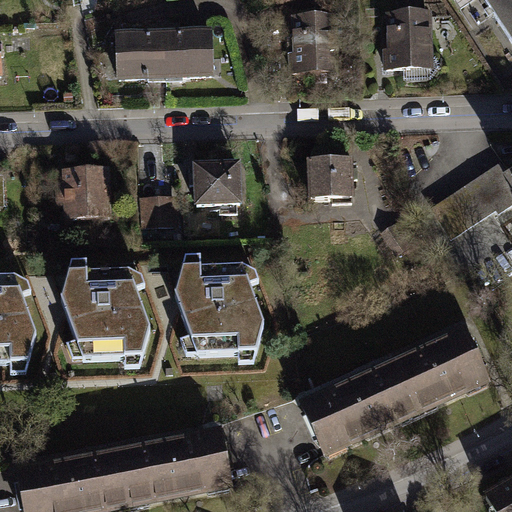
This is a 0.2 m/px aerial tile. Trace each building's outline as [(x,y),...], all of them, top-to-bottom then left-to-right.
[(511,0),(479,0),(509,43),(511,41),(511,0)] [(387,71),(426,70),(425,17),(400,18),(386,18),(387,71)] [(291,22),(292,75),(332,73),(331,21),(291,22)] [(114,39),(115,81),(168,80),(207,79),(206,37),(158,38),(114,39)] [(74,97),(64,98),(65,107),(75,106),(74,97)] [(307,203),(348,202),(347,162),(306,163),(307,203)] [(193,207),(235,206),(234,168),(192,169),(193,207)] [(486,206),(510,190),(508,188),(495,168),(430,211),(447,238),(490,210),(486,206)] [(62,221),(106,220),(104,172),(60,174),(62,221)] [(155,201),(142,201),(142,230),(170,229),(169,200),(155,201)] [(379,235),(393,256),(404,248),(390,228),(379,235)] [(203,263),(187,264),(185,271),(175,301),(181,317),(189,335),(198,360),(256,357),(266,328),(251,289),(259,286),(259,278),(243,268),(203,270),(203,263)] [(87,264),(73,264),(70,276),(62,304),(68,322),(75,339),(84,363),(144,360),(151,334),(134,294),(146,292),(141,281),(129,275),(88,275),(87,264)] [(0,368),(30,367),(37,339),(24,297),(31,294),(30,285),(15,279),(0,278),(0,368)] [(402,420),(483,383),(460,335),(380,372),(402,420)] [(321,457),(402,420),(380,372),(299,409),(321,457)] [(114,455),(125,508),(226,487),(215,435),(114,455)] [(20,506),(20,511),(102,511),(125,508),(114,455),(13,475),(20,506)] [(511,511),(511,481),(481,499),(488,511),(511,511)]
